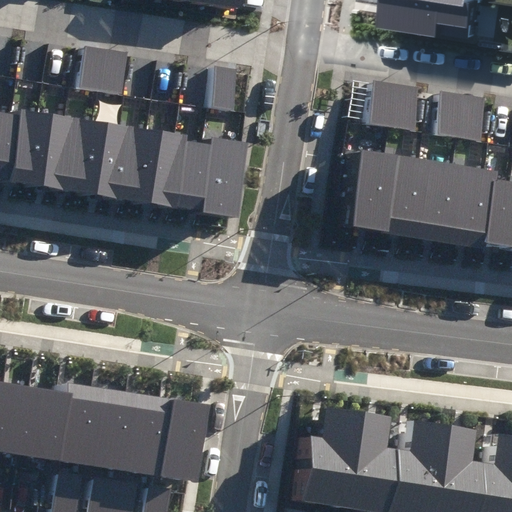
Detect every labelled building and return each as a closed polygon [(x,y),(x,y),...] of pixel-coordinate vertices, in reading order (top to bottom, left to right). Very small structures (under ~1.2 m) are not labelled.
[(125,48),(79,40),(73,82),(118,89),(125,48)] [(228,65),(207,61),(201,102),(222,105),(228,65)] [(411,83),(366,75),(359,117),(404,124),(411,83)] [(479,94),(433,86),(427,128),(472,135),(479,94)] [(374,149),(343,144),(331,222),(362,227),(374,149)] [(405,154),(374,149),(362,227),(393,232),(405,154)] [(436,159),(405,154),(393,232),(424,237),(436,159)] [(467,164),(436,159),(424,237),(455,242),(467,164)] [(498,169),(467,164),(455,242),(486,247),(498,169)] [(511,170),(498,169),(486,247),(511,250),(511,170)] [(336,242),(276,228),(266,269),(326,283),(336,242)] [(0,456),(187,487),(201,396),(48,372),(47,382),(0,374),(0,456)] [(277,504),(331,511),(367,511),(383,409),(293,396),(277,504)] [(367,511),(459,511),(473,422),(383,409),(367,511)] [(459,511),(511,511),(511,427),(473,422),(459,511)] [(65,511),(72,474),(51,470),(44,511),(52,511),(65,511)] [(127,511),(132,485),(87,478),(80,511),(127,511)] [(158,511),(162,490),(141,487),(137,511),(158,511)]
